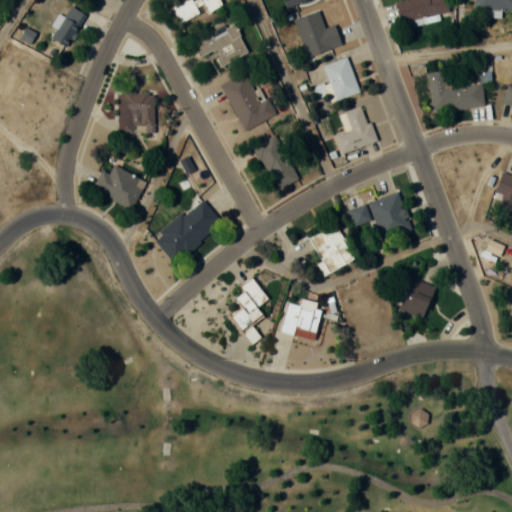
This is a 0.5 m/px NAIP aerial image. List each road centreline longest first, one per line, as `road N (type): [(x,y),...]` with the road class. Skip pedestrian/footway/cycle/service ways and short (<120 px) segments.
road 1 (residential): [(511,357),(432,348),(324,382),(259,380),(209,362),(167,331),(132,288),(106,235),(88,221),(38,215),(0,242)]
road 2 (residential): [(511,453),(493,408),(476,311),(359,0)]
road 3 (residential): [(154,318),(258,229),(338,181),(454,136),(511,136)]
road 4 (residential): [(258,229),(162,50),(127,20)]
road 5 (residential): [(64,214),(82,118),(138,0)]
